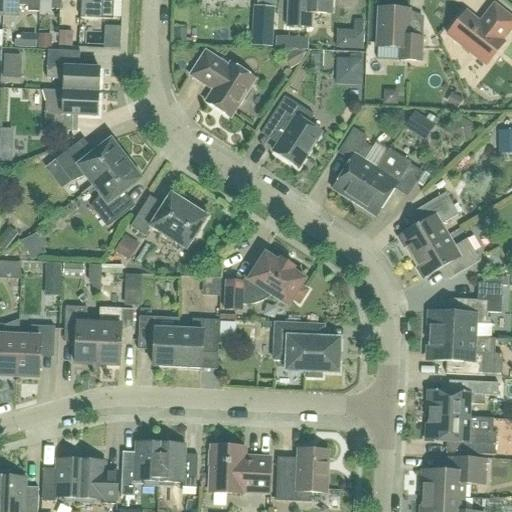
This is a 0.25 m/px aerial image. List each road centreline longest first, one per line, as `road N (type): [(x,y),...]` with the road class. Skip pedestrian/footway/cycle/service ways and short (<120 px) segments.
road 1 (residential): [(388,407),(390,306),(373,262),(193,146),(162,116),(151,59),(153,0)]
road 2 (residential): [(0,424),(90,400),(388,407)]
